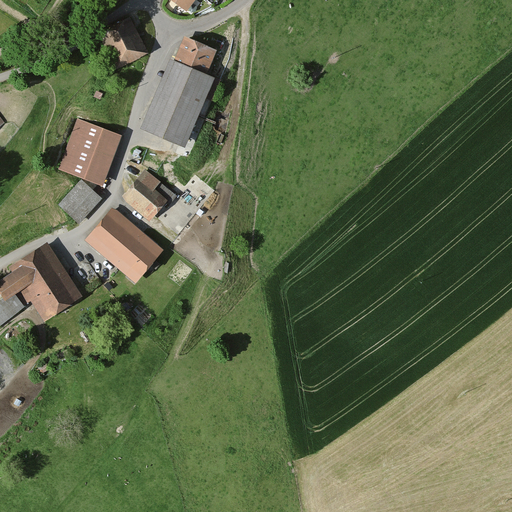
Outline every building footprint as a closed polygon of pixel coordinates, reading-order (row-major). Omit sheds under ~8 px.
[(99,32),(117,72),(148,58),(132,17),(99,32)] [(175,59),(147,125),(194,148),(225,79),(216,75),(225,52),(190,37),(182,60),(175,59)] [(78,119),(56,169),(104,189),(125,139),(78,119)] [(181,196),(146,170),(126,198),(157,223),(181,196)] [(100,200),(80,181),(57,205),(77,224),(100,200)] [(168,253),(117,210),(89,242),(142,285),(168,253)] [(51,324),(88,295),(55,246),(16,265),(21,273),(3,283),(11,295),(0,302),(0,330),(37,305),(51,324)]
